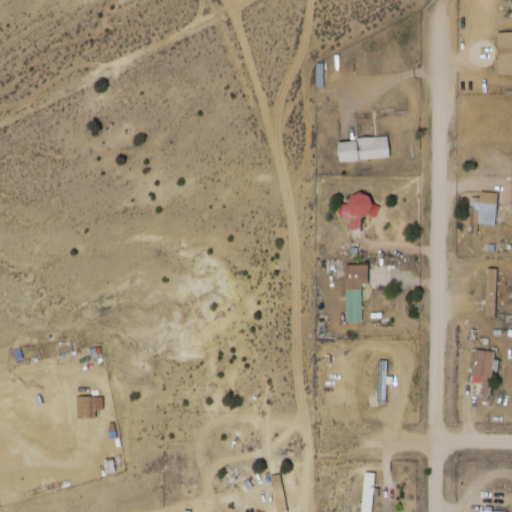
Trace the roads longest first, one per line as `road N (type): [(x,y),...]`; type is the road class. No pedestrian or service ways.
road 1 (residential): [(445,511),(441,22)]
road 2 (track): [(0,122),(247,0)]
road 3 (residential): [(511,443),(398,445),(395,417)]
